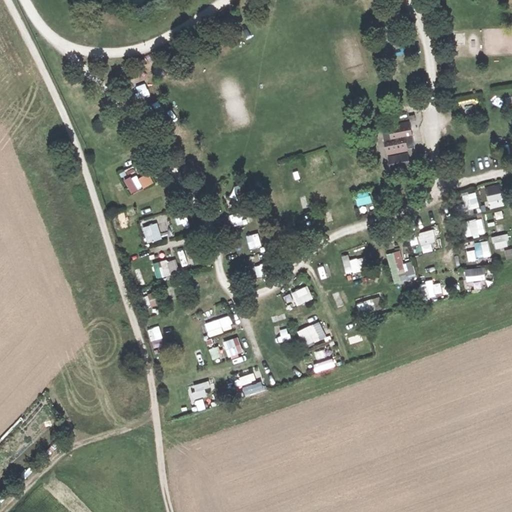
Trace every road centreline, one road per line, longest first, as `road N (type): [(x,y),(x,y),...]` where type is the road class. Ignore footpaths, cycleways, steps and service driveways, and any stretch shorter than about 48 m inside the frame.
road 1 (track): [(62,48),(180,179),(210,230),(225,284),(238,295),(282,285),(335,236),(430,201),(444,185),(435,165)]
road 2 (track): [(168,511),(141,350),(77,150),(6,0)]
road 3 (track): [(227,0),(144,48),(101,52),(62,48),(26,0)]
road 4 (track): [(403,0),(431,70),(435,165)]
